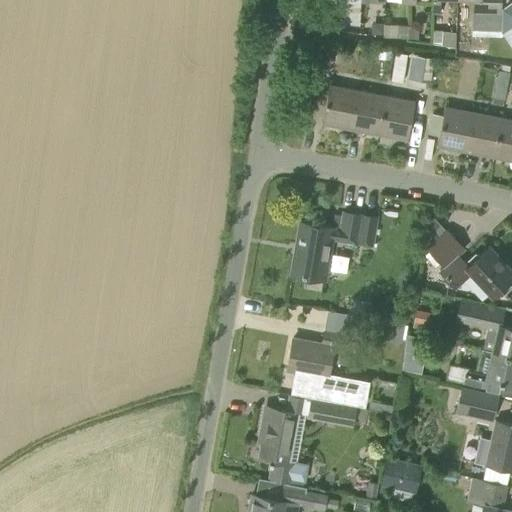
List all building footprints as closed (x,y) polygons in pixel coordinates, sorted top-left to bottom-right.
[(335,0),(335,8),(343,9),(343,0),(335,0)] [(431,0),(431,12),(440,12),(439,0),(431,0)] [(473,0),(473,13),(501,14),(501,0),(473,0)] [(511,2),(511,1),(503,8),(502,30),(511,44),(511,2)] [(382,34),(383,22),(371,22),(371,34),(382,34)] [(407,37),(407,25),(398,24),(397,37),(407,37)] [(407,25),(407,37),(417,38),(418,26),(407,25)] [(455,47),(456,32),(442,30),(432,30),(432,43),(455,47)] [(392,59),(392,50),(379,49),(378,58),(392,59)] [(397,49),(393,76),(406,77),(409,50),(397,49)] [(412,79),(430,82),(434,57),(416,55),(412,79)] [(473,93),(478,61),(467,59),(462,91),(473,93)] [(350,128),(357,89),(329,83),(321,122),(350,128)] [(495,86),(493,96),(504,98),(505,88),(495,86)] [(378,133),(386,95),(357,89),(350,128),(378,133)] [(386,95),(378,133),(407,139),(415,100),(386,95)] [(465,150),(473,111),(444,106),(437,145),(465,150)] [(494,156),(501,117),(473,111),(465,150),(494,156)] [(511,118),(501,117),(494,156),(511,159),(511,118)] [(372,245),(376,217),(343,211),(340,227),(299,221),(291,272),(325,278),(331,239),(372,245)] [(458,254),(465,248),(445,228),(444,229),(435,240),(425,249),(443,267),(458,253),(458,254)] [(511,275),(511,271),(488,246),(479,254),(477,253),(474,253),(464,263),(459,257),(443,273),(455,286),(470,271),(492,295),(494,292),(497,295),(501,295),(511,285),(511,277),(511,275)] [(482,348),(511,354),(511,326),(501,324),(505,308),(459,298),(454,321),(487,328),(482,348)] [(426,311),(415,309),(413,321),(424,323),(426,311)] [(351,315),(339,313),(337,324),(349,326),(351,315)] [(344,347),(347,334),(324,330),(322,342),(293,337),(287,369),(327,376),(333,344),(344,347)] [(511,382),(511,354),(482,348),(482,349),(481,348),(476,369),(450,363),(447,377),(486,385),(485,390),(498,392),(500,380),(511,382)] [(492,421),(499,394),(461,385),(454,412),(492,421)] [(352,426),(356,406),(304,397),(300,413),(307,414),(306,417),(352,426)] [(393,404),(379,402),(377,410),(391,413),(393,404)] [(289,461),(298,412),(267,406),(261,443),(259,456),(271,459),(268,476),(290,480),(293,462),(289,461)] [(480,437),(475,461),(511,469),(511,423),(495,419),(491,439),(480,437)] [(386,455),(380,484),(414,491),(421,463),(386,455)] [(309,477),(314,461),(298,456),(293,473),(309,477)] [(511,511),(511,510),(500,507),(505,485),(472,478),(467,500),(482,504),(480,511),(511,511)] [(378,484),(366,482),(363,496),(375,498),(378,484)] [(304,491),(279,486),(277,498),(251,493),(248,511),(295,511),(297,504),(324,509),(327,493),(305,489),(304,491)]
